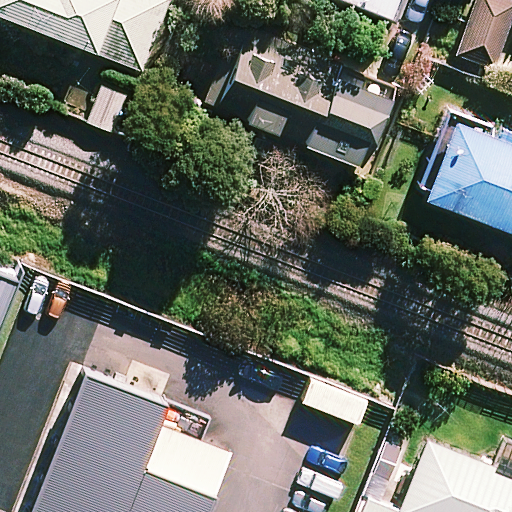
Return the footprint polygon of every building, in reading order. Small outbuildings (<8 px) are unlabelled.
[(163,0),(0,0),(0,10),(138,65),(163,0)] [(357,0),(386,11),(390,0),(357,0)] [(511,5),(511,0),(510,0),(471,0),(453,50),(490,64),(511,5)] [(333,58),(233,21),(203,101),(358,158),(384,88),(329,68),(333,58)] [(122,93),(70,75),(58,111),(110,128),(122,93)] [(511,138),(447,113),(418,190),(511,226),(511,138)] [(0,333),(35,244),(0,230),(0,333)] [(203,511),(245,408),(85,346),(26,496),(66,511),(203,511)] [(511,511),(511,473),(423,437),(394,508),(363,496),(356,511),(511,511)]
